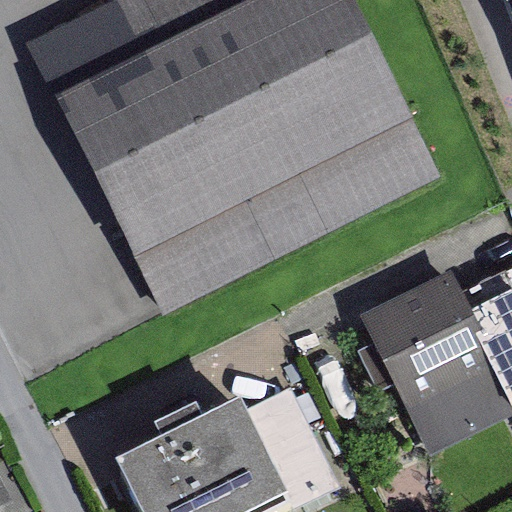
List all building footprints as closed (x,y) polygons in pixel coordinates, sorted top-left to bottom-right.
[(160,0),(55,53),(83,109),(302,0),(160,0)] [(362,0),(302,0),(83,109),(181,306),(449,174),(362,0)] [(511,276),(453,304),(446,288),(364,327),(426,456),(506,418),(511,429),(511,276)] [(211,420),(170,440),(177,455),(131,477),(148,511),(302,511),(341,493),(294,398),(219,435),(211,420)] [(0,462),(0,511),(16,511),(23,509),(0,462)]
